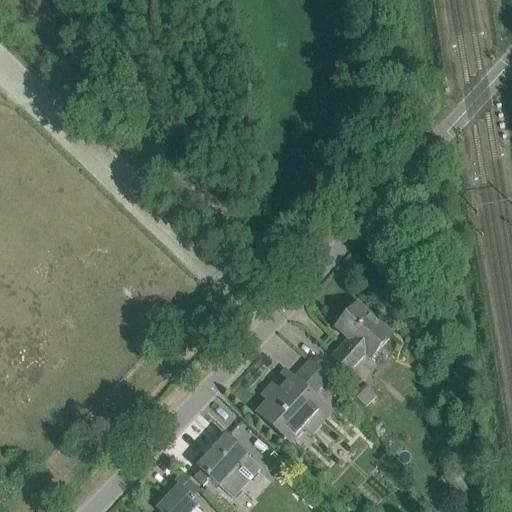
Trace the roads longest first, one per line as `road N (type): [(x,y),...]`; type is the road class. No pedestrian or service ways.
road 1 (unclassified): [(90,511),(511,60)]
road 2 (unknown): [(273,318),(0,60)]
